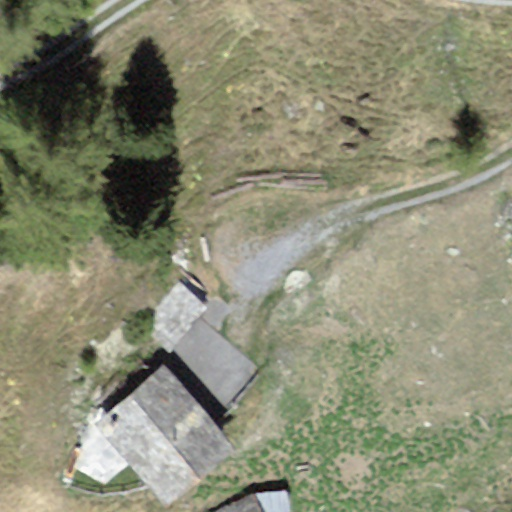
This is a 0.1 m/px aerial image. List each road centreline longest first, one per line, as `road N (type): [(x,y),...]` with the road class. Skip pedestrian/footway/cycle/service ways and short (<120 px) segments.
road 1 (track): [(251,310),(281,269),(341,223),(511,151)]
road 2 (track): [(127,0),(0,79)]
